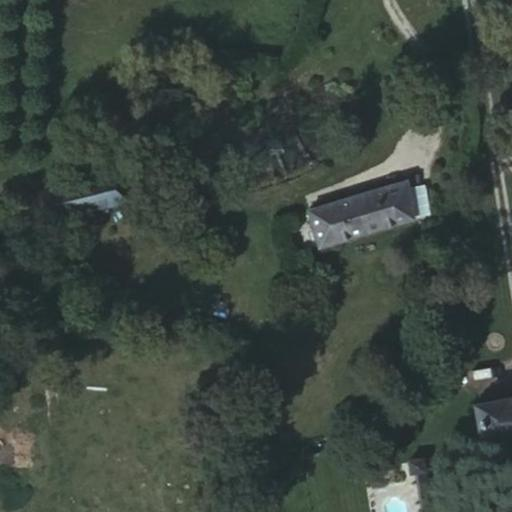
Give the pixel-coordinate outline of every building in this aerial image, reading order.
[(51,220),(144,191),(137,166),(44,197),(51,220)] [(409,180),(311,211),(323,249),(421,220),(409,180)] [(511,400),(488,406),(496,445),(511,441),(511,400)] [(436,473),(450,471),(446,451),(434,453),(436,473)] [(412,463),(418,503),(431,501),(425,461),(412,463)]
